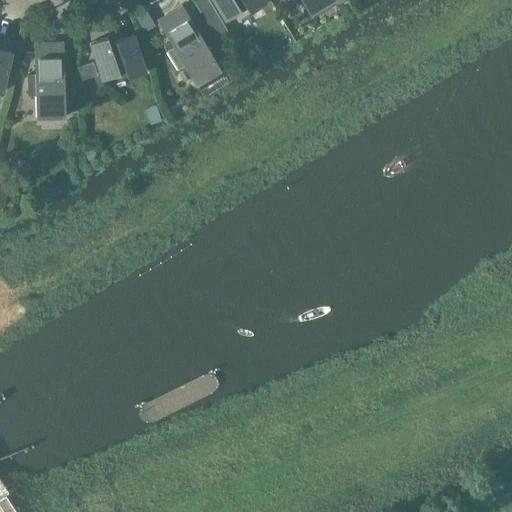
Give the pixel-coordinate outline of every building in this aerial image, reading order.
[(206,18),(216,13),(208,0),(199,0),(196,2),(206,18)] [(213,0),(226,20),(248,7),(251,12),(267,2),(265,0),(213,0)] [(302,0),(311,14),(334,0),(302,0)] [(199,32),(184,6),(182,8),(182,9),(161,22),(160,21),(159,22),(174,47),(167,51),(168,52),(178,68),(177,69),(178,70),(185,66),(196,84),(222,69),(210,49),(215,46),(216,47),(217,46),(206,28),(205,28),(205,29),(199,32)] [(148,11),(137,16),(141,27),(153,23),(148,11)] [(218,37),(227,31),(222,24),(213,29),(218,37)] [(90,43),(103,80),(127,72),(129,77),(147,71),(134,35),(110,43),(108,37),(90,43)] [(62,45),(37,46),(37,44),(35,44),(35,74),(27,74),(27,75),(28,75),(29,94),(28,94),(28,96),(36,95),(36,117),(66,117),(65,94),(72,94),(72,95),(73,94),(73,73),(72,73),(72,74),(65,74),(64,44),(62,44),(62,45)] [(0,89),(4,90),(13,52),(0,49),(0,89)] [(96,74),(92,63),(77,68),(81,79),(96,74)]
